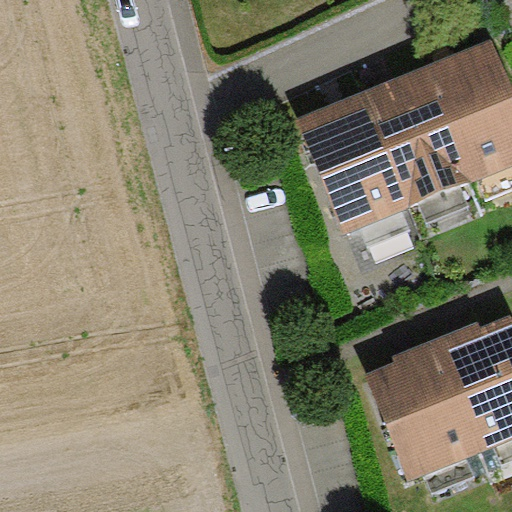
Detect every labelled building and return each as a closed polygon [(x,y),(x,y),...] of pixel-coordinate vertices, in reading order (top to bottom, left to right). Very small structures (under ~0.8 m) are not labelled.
[(447,57),(421,68),(469,183),(511,165),(511,91),(490,39),(447,57)] [(410,207),(469,183),(421,68),(383,84),(362,92),(410,207)] [(343,234),(410,207),(362,92),(335,103),(296,119),(343,234)] [(433,340),(479,454),(511,441),(511,326),(508,318),(479,330),(476,323),(460,330),(433,340)] [(479,454),(433,340),(406,351),(391,357),(394,365),(364,377),(406,483),(479,454)]
